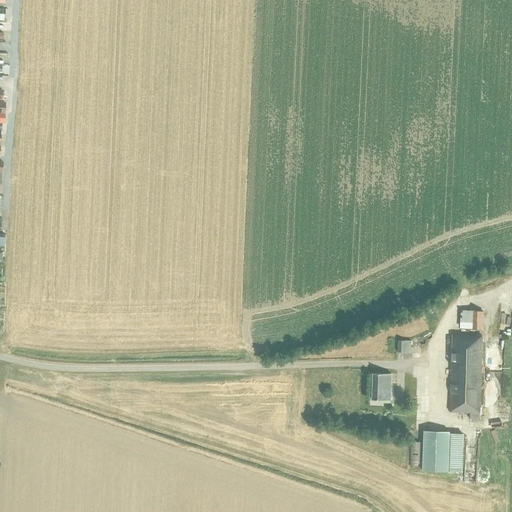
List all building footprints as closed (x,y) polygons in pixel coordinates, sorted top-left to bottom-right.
[(473,329),(483,329),(483,311),(473,311),(473,329)] [(480,413),(482,336),(453,335),(450,412),(470,413),(470,420),(479,420),(479,413),(480,413)] [(398,340),(398,352),(405,353),(410,353),(410,341),(405,341),(398,340)] [(379,403),(390,404),(391,374),(373,373),(372,399),(379,400),(379,403)] [(511,402),(501,402),(501,410),(511,410),(511,402)] [(463,434),(449,434),(449,432),(424,431),(422,471),(461,472),(463,434)] [(409,466),(421,466),(422,442),(410,441),(409,466)]
